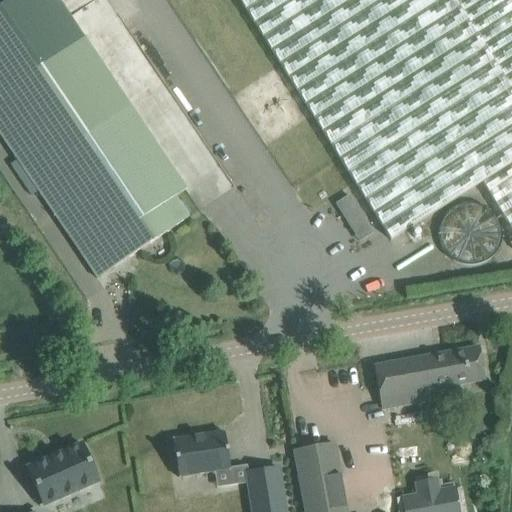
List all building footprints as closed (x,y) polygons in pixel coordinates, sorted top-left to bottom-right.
[(10,0),(0,7),(0,134),(28,175),(98,279),(113,269),(99,248),(114,238),(128,259),(188,218),(174,198),(186,190),(70,18),(5,62),(0,54),(0,36),(54,0),(10,0)] [(511,0),(233,0),(388,244),(483,182),(511,228),(511,0)] [(349,197),(336,205),(360,242),(373,233),(349,197)] [(406,282),(397,283),(398,293),(407,291),(406,282)] [(485,380),(479,348),(375,367),(383,410),(460,396),(458,385),(485,380)] [(247,473),(248,473),(247,466),(230,469),(224,432),(178,440),(173,441),(179,478),(215,472),(218,488),(249,483),(247,473)] [(349,511),(336,442),(293,450),(304,511),(349,511)] [(28,469),(44,506),(99,482),(83,445),(28,469)] [(285,511),(279,469),(248,473),(247,473),(249,483),(253,511),(285,511)]
